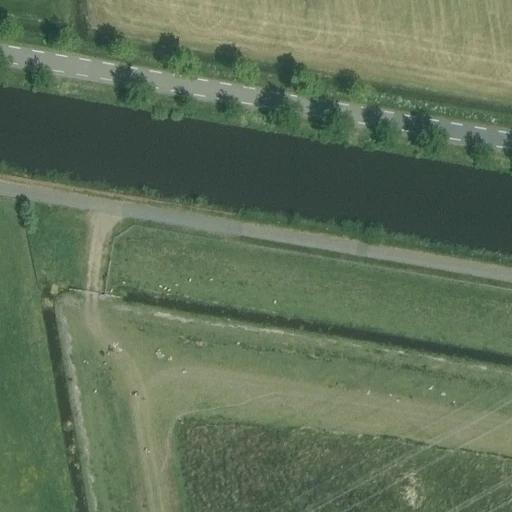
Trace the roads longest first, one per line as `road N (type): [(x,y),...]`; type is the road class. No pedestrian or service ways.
road 1 (tertiary): [(511,143),(0,55)]
road 2 (unclassified): [(511,276),(0,189)]
